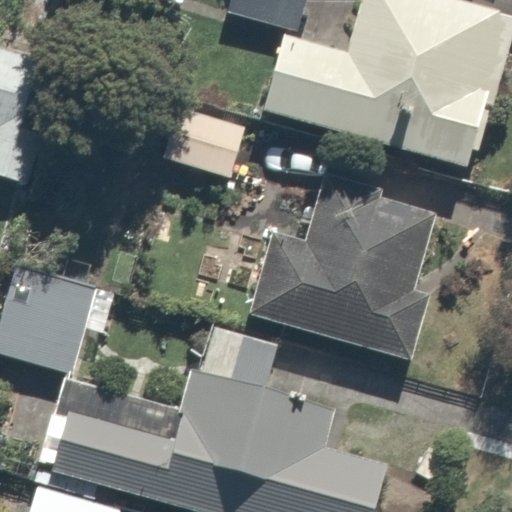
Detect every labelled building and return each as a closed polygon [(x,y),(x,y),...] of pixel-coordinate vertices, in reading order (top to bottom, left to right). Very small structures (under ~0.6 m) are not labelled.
[(286,0),(217,0),(215,12),(279,28),(286,0)] [(341,0),(330,46),(260,27),(240,102),(464,160),(502,15),(442,0),(341,0)] [(0,135),(0,121),(21,53),(0,46),(0,173),(22,181),(33,146),(0,135)] [(240,125),(150,96),(133,148),(223,178),(240,125)] [(252,232),(229,314),(397,360),(414,300),(389,293),(414,202),(306,172),(287,242),(252,232)] [(0,286),(0,351),(58,368),(83,279),(34,265),(26,294),(0,286)] [(287,346),(196,322),(180,381),(164,377),(155,412),(50,385),(29,463),(216,511),(359,511),(371,465),(306,448),(318,403),(275,392),(287,346)] [(111,511),(116,498),(25,474),(15,511),(111,511)]
